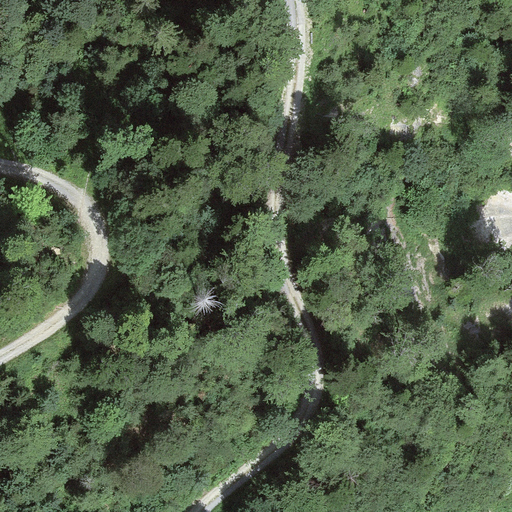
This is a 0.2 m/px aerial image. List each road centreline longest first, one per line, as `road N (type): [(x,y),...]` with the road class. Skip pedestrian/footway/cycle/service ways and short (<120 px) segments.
road 1 (track): [(291,0),(295,57),(277,200),(313,381),(305,414),(277,449),(197,511)]
road 2 (track): [(0,356),(81,296),(98,242),(77,197),(36,173),(0,166)]
